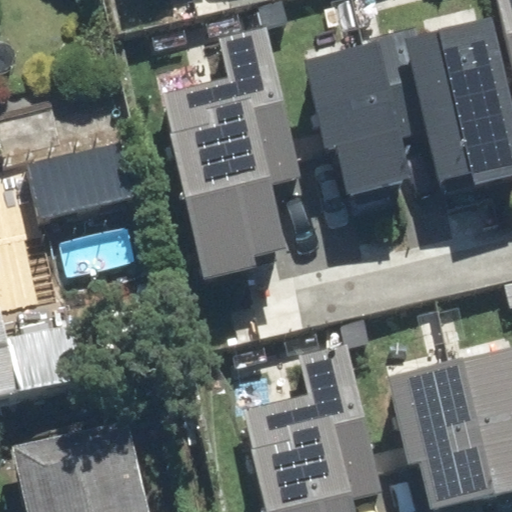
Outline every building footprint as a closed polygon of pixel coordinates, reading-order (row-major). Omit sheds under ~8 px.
[(511,0),(467,0),(491,114),(511,109),(511,0)] [(306,170),(272,26),(227,37),(236,76),(168,92),(212,277),(295,258),(276,177),(306,170)] [(446,34),(314,65),(340,174),(354,170),(363,207),(480,180),(446,34)] [(116,70),(0,93),(0,163),(1,168),(130,142),(116,70)] [(390,213),(306,232),(319,289),(403,269),(390,213)] [(0,408),(93,387),(81,332),(9,348),(1,314),(0,313),(0,408)] [(366,497),(332,353),(287,364),(296,403),(228,419),(250,511),(338,511),(337,504),(366,497)] [(511,511),(511,384),(507,361),(375,392),(400,501),(414,497),(417,511),(511,511)] [(146,511),(129,426),(4,452),(16,511),(146,511)]
